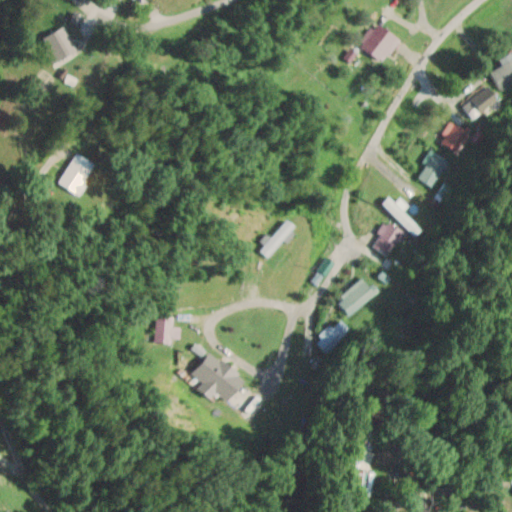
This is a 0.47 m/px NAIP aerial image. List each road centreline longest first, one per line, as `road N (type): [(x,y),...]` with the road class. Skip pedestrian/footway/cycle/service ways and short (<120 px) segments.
road 1 (residential): [(0,412),(150,33),(248,0)]
road 2 (residential): [(314,297),(347,249),(354,178),(406,87),(480,0)]
